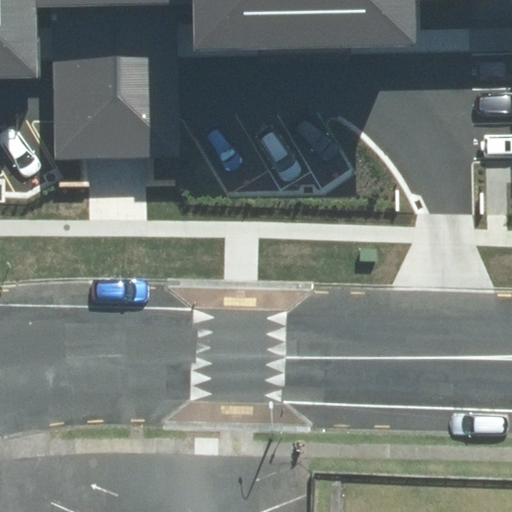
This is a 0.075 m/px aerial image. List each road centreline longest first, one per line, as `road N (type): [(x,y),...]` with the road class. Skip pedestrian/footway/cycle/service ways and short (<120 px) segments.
road 1 (unknown): [(0,115),(378,123),(417,135),(432,150),(444,186),(439,354)]
road 2 (residential): [(0,356),(439,354)]
road 3 (unknown): [(33,511),(42,458),(68,435),(136,427),(215,447),(251,488),(253,511)]
